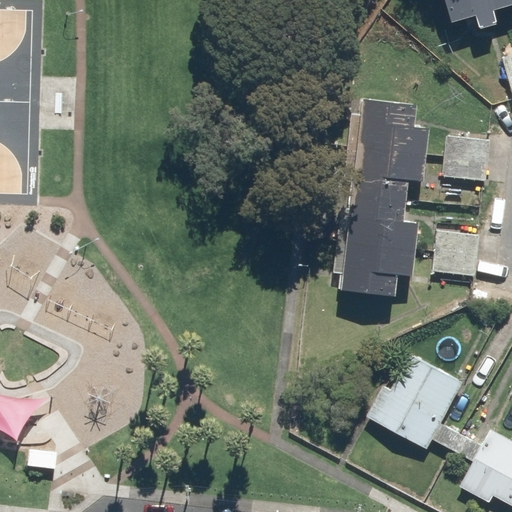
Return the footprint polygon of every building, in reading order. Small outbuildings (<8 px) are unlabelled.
[(511,0),(444,0),(451,22),(475,15),(479,29),(496,24),(492,10),(511,4),(511,0)] [(511,56),(502,59),(511,93),(511,56)] [(339,293),(387,299),(393,300),(395,278),(409,280),(416,226),(402,224),(407,183),(421,184),(427,132),(413,130),(416,109),(362,103),(339,293)] [(443,177),(484,181),(489,143),(448,138),(443,177)] [(473,276),(477,238),(440,234),(436,271),(473,276)] [(425,447),(431,437),(472,459),(459,484),(489,500),(492,494),(511,504),(511,440),(489,428),(480,444),(439,422),(460,382),(408,354),(373,419),(425,447)]
